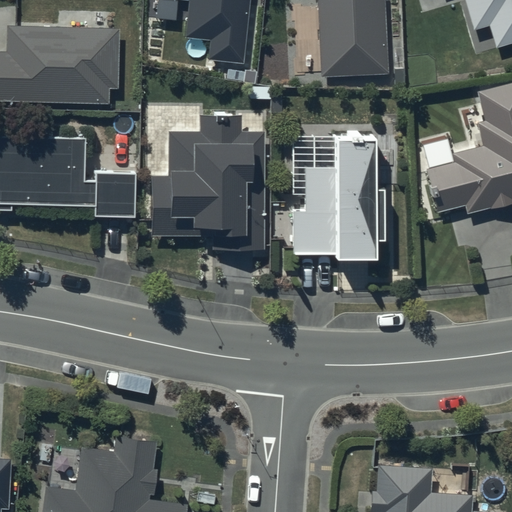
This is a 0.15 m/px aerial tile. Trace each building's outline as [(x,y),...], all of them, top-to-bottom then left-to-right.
[(187,0),(184,33),(208,36),(206,56),(240,60),(246,0),(187,0)] [(313,0),(316,73),(384,70),(380,0),(313,0)] [(511,0),(464,0),(472,26),(488,22),(495,45),(511,40),(511,0)] [(1,47),(0,47),(0,97),(104,100),(105,84),(115,85),(116,24),(2,21),(1,47)] [(511,78),(477,88),(483,115),(476,117),(482,141),(450,149),(452,158),(424,165),(435,208),(463,201),(465,210),(511,198),(511,78)] [(198,128),(166,128),(166,171),(149,171),(149,232),(214,232),(214,245),(262,245),(262,128),(238,128),(238,111),(198,111),(198,128)] [(325,164),(300,163),(300,207),(288,207),(288,249),(367,249),(367,232),(375,232),(375,181),(366,181),(366,130),(325,130),(325,164)] [(131,212),(132,170),(90,169),(89,176),(77,176),(78,134),(0,131),(0,205),(7,206),(7,200),(89,203),(89,211),(131,212)] [(73,486),(46,482),(41,511),(181,511),(183,502),(146,496),(146,492),(152,492),(156,465),(150,465),(154,438),(114,432),(111,447),(80,443),(73,486)] [(0,511),(0,505),(8,505),(10,456),(0,455),(0,511)] [(428,464),(376,461),(375,487),(369,487),(368,511),(376,511),(494,511),(495,509),(469,508),(470,490),(427,488),(428,464)]
